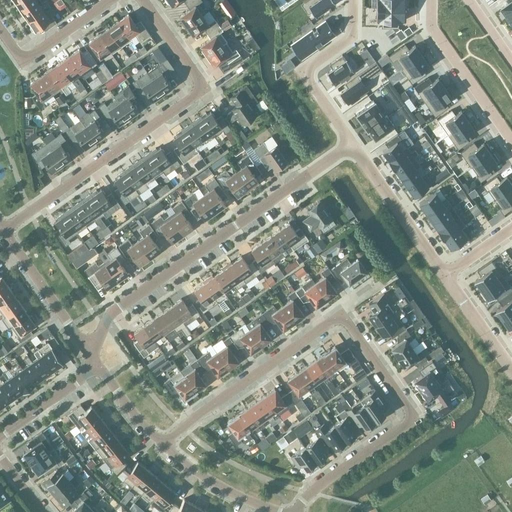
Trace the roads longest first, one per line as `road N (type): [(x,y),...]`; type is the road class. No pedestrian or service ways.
road 1 (residential): [(91,347),(110,313),(352,143)]
road 2 (residential): [(296,511),(318,485),(414,418),(341,314)]
road 3 (residential): [(3,230),(204,88)]
road 4 (residential): [(341,314),(162,444)]
road 5 (residential): [(352,0),(351,35),(307,75),(352,143)]
road 6 (residential): [(431,0),(431,27),(511,141)]
road 7 (residential): [(352,143),(444,275)]
road 8 (residential): [(91,347),(3,230)]
road 9 (residential): [(110,0),(22,61),(0,29)]
road 10 (residential): [(279,511),(216,484),(162,444)]
